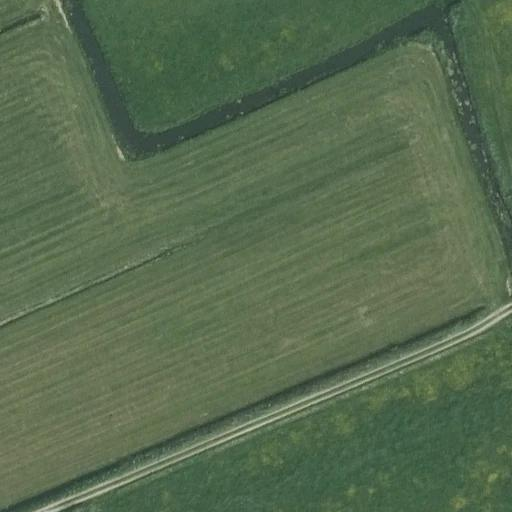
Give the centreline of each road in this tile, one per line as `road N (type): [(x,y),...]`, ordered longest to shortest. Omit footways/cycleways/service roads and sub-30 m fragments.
road 1 (track): [(511,307),(443,345),(53,511)]
road 2 (track): [(463,0),(511,156)]
